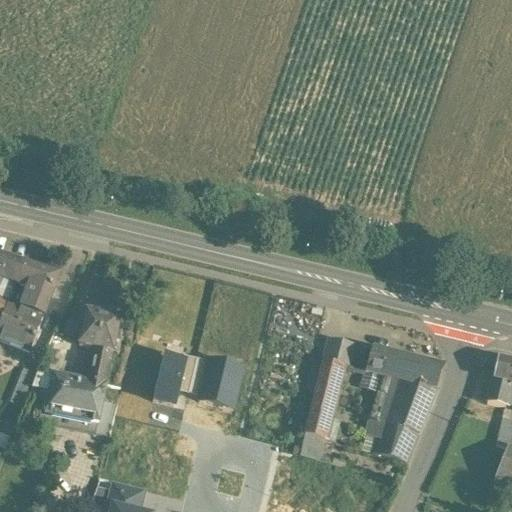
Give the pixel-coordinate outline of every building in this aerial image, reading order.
[(20,269),(0,261),(0,281),(2,282),(14,286),(20,269)] [(56,281),(20,269),(14,286),(28,291),(49,299),(56,281)] [(49,299),(28,291),(20,313),(41,321),(49,299)] [(20,313),(5,308),(0,322),(0,345),(28,357),(41,321),(20,313)] [(119,319),(102,316),(101,321),(84,318),(77,352),(92,355),(111,359),(119,319)] [(353,350),(327,344),(321,367),(342,372),(347,372),(353,350)] [(111,359),(92,355),(85,387),(104,391),(111,359)] [(442,372),(371,355),(366,378),(399,386),(386,432),(387,433),(416,440),(432,404),(442,372)] [(181,368),(175,396),(187,399),(195,364),(183,362),(181,368)] [(175,396),(181,368),(161,363),(152,407),(172,411),(175,396)] [(195,364),(187,399),(197,401),(205,367),(195,364)] [(511,368),(496,365),(489,397),(506,401),(508,393),(511,394),(511,368)] [(239,374),(205,367),(197,401),(196,407),(230,414),(239,374)] [(342,372),(321,367),(303,441),(324,447),(342,372)] [(47,400),(51,380),(36,377),(28,396),(47,400)] [(85,387),(51,380),(47,400),(43,417),(95,428),(96,428),(101,407),(104,391),(85,387)] [(506,401),(489,397),(486,410),(504,413),(506,401)] [(115,410),(101,407),(96,428),(95,428),(93,440),(107,443),(115,410)] [(511,427),(500,425),(494,450),(503,453),(504,452),(511,455),(511,427)] [(416,440),(387,433),(380,462),(404,468),(416,440)] [(511,455),(504,452),(503,453),(492,486),(511,493),(511,455)] [(140,511),(145,495),(110,487),(104,511),(106,511),(140,511)]
